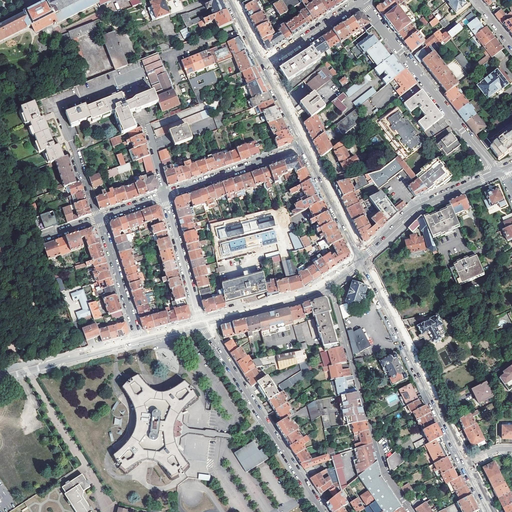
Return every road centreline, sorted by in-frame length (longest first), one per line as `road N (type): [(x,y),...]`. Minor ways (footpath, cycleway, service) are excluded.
road 1 (residential): [(410,511),(380,463),(326,281)]
road 2 (secondary): [(359,259),(465,464)]
road 3 (residential): [(322,511),(202,321)]
road 4 (residential): [(361,0),(494,173)]
road 5 (tertiary): [(494,173),(424,204),(359,259)]
road 6 (residential): [(164,195),(304,145)]
road 7 (tertiary): [(138,339),(0,376)]
road 8 (residential): [(164,195),(202,321)]
road 9 (tertiary): [(326,281),(304,295),(202,321)]
road 10 (residential): [(138,339),(99,218)]
road 11 (secondary): [(304,145),(359,259)]
